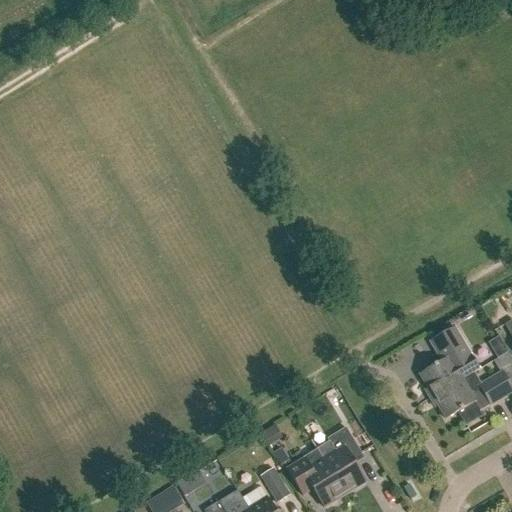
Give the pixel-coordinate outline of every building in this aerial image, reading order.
[(419,376),(433,398),(474,374),(479,371),(470,356),(454,329),(430,343),(441,363),(419,376)] [(474,374),(433,398),(446,421),(474,404),(479,413),(511,393),(511,388),(503,373),(481,386),(474,374)] [(327,440),(329,443),(316,451),(323,461),(344,496),(365,483),(354,466),(364,459),(345,429),(327,440)] [(274,454),(273,455),(278,464),(280,467),(288,462),(281,450),(274,454)] [(344,496),(323,461),(310,469),(305,460),(286,471),(302,497),(313,491),(324,509),(344,496)] [(278,505),(290,497),(273,470),(260,477),(278,505)] [(188,479),(187,478),(176,484),(177,486),(184,498),(195,491),(188,479)] [(242,500),(248,510),(248,511),(274,511),(261,488),(242,500)] [(161,500),(168,511),(171,511),(185,504),(176,491),(161,500)] [(248,511),(248,510),(245,511),(234,511),(226,499),(204,511),(248,511)]
